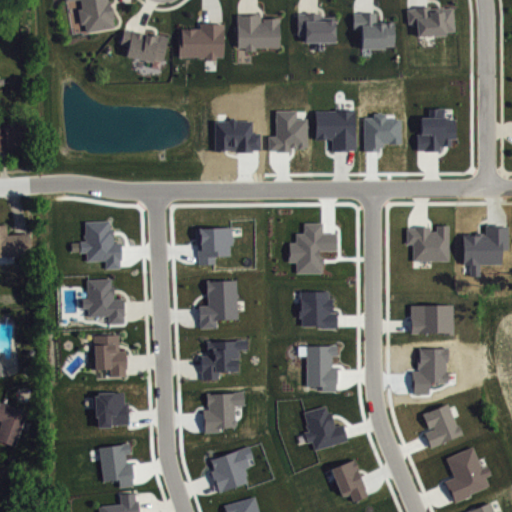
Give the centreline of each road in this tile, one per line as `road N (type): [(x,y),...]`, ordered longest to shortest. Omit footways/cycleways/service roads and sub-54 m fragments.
road 1 (residential): [(30,182),(128,189),(511,185)]
road 2 (residential): [(372,187),(375,396),(416,511)]
road 3 (residential): [(155,188),(165,429),(184,511)]
road 4 (residential): [(485,0),(487,186)]
